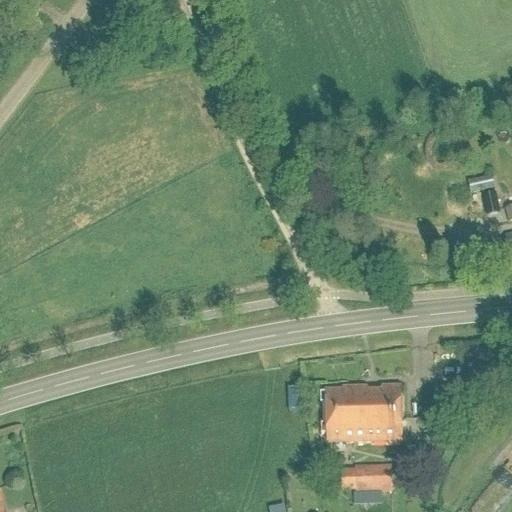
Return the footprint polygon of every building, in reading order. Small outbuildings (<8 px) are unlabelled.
[(472,195),(495,190),(492,178),(470,183),(472,195)] [(483,198),(486,217),(500,215),(496,195),(483,198)] [(474,366),(467,390),(495,398),(502,374),(474,366)] [(403,388),(381,388),(381,392),(368,392),(368,388),(344,389),(344,391),(329,391),(329,444),(403,443),(403,388)] [(432,390),(434,416),(435,428),(456,427),(455,415),(467,414),(466,388),(432,390)] [(392,494),(392,468),(356,469),(356,472),(342,473),(342,492),(356,492),(356,495),(392,494)]
